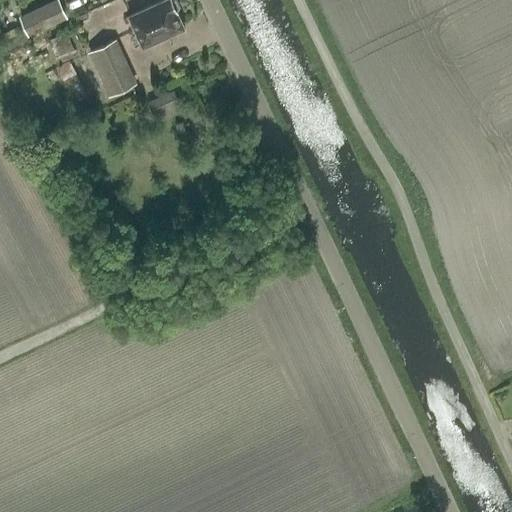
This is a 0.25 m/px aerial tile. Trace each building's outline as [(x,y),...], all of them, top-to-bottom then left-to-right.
[(162,0),(129,15),(144,46),(185,27),(177,10),(180,6),(177,0),(162,0)] [(54,7),(51,2),(21,16),(30,34),(66,17),(60,4),(54,7)] [(112,41),(90,52),(111,95),(132,85),(112,41)] [(58,68),(75,103),(89,96),(71,62),(58,68)] [(149,101),(157,120),(184,108),(176,89),(149,101)] [(189,139),(184,122),(177,124),(182,141),(189,139)]
